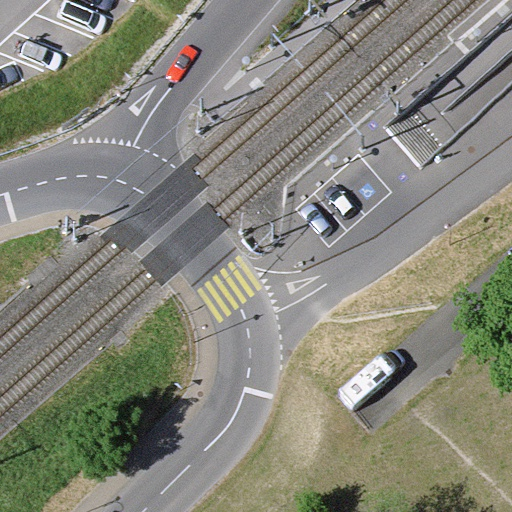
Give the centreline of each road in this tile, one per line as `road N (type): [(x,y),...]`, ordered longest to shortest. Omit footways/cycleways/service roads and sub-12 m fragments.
road 1 (residential): [(109,178),(144,195),(190,235),(232,285),(248,331),(245,382),(216,438),(141,511)]
road 2 (residential): [(246,0),(163,98),(109,178)]
